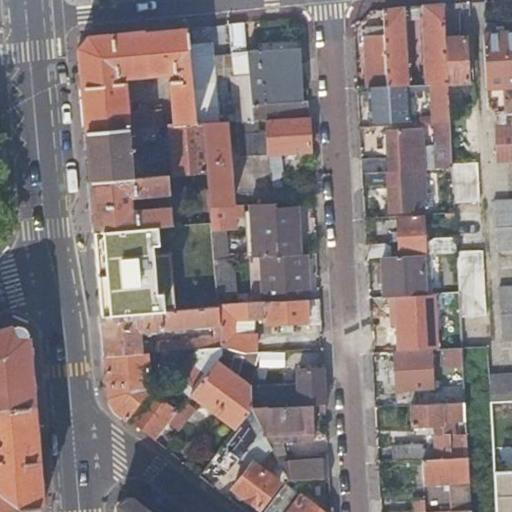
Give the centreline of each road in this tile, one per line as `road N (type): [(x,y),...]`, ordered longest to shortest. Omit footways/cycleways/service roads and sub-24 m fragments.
road 1 (residential): [(327,0),(352,511)]
road 2 (secondary): [(55,279),(27,20)]
road 3 (residential): [(27,20),(268,0)]
road 4 (residential): [(74,427),(146,462),(209,511)]
road 5 (secondary): [(74,427),(55,279)]
